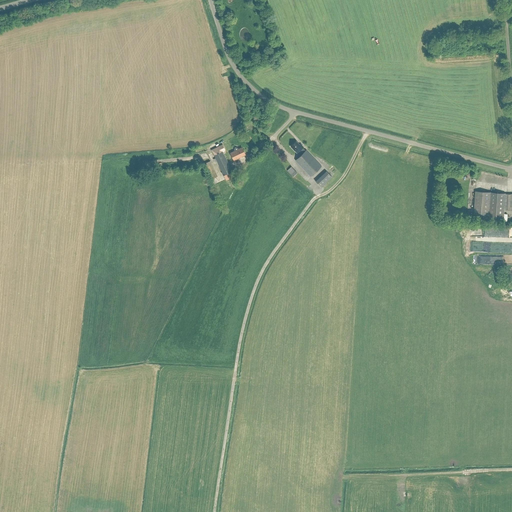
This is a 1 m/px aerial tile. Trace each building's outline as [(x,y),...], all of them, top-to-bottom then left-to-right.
[(296,141),(290,146),(297,153),(298,152),(301,155),(295,160),(310,176),(321,166),(306,150),(305,150),(302,147),(303,147),(300,144),(300,145),(296,141)] [(211,150),(226,180),(233,177),(231,172),(232,171),(222,151),(225,150),(222,144),(219,146),(211,150)] [(233,151),(230,153),(234,160),(245,155),(241,147),(240,148),(235,147),(233,151)] [(210,161),(203,164),(210,179),(217,176),(210,161)] [(297,173),(291,167),(286,171),(292,177),(297,173)] [(326,171),(315,181),(321,187),(331,177),(326,171)] [(511,194),(475,192),(473,219),(507,222),(507,214),(504,214),(504,209),(511,209),(511,194)]
